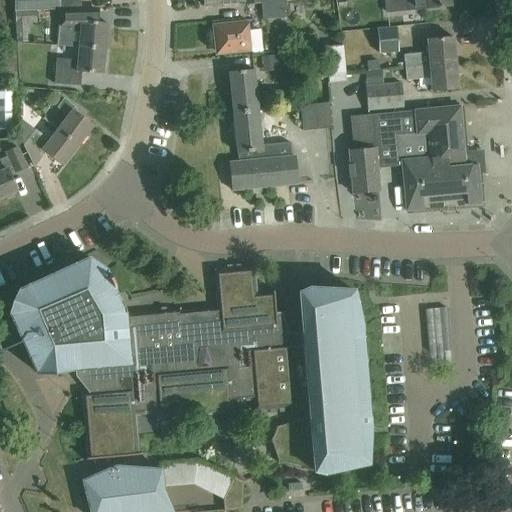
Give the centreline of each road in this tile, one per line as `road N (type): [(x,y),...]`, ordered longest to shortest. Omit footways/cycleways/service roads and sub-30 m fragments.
road 1 (residential): [(114,193),(171,232),(212,244),(511,244)]
road 2 (residential): [(114,193),(138,141),(156,0)]
road 3 (residential): [(0,257),(114,193)]
